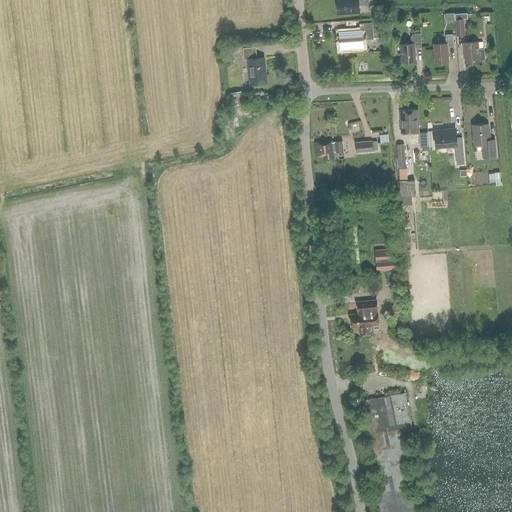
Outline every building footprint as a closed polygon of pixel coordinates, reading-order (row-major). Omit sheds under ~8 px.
[(367,5),(366,0),(335,0),(337,13),(358,12),(358,5),(367,5)] [(465,35),(464,18),(467,18),(467,12),(455,13),(456,35),(465,35)] [(361,40),(373,39),(372,24),(359,24),(360,31),(338,33),(340,49),(362,48),(361,40)] [(413,43),(400,44),(402,62),(415,61),(414,49),(421,48),(420,33),(412,34),(413,43)] [(447,47),(454,47),(453,34),(445,35),(446,44),(433,45),(435,63),(448,61),(447,47)] [(483,50),(478,50),(477,42),(463,43),(465,63),(479,62),(479,60),(484,60),(483,50)] [(249,84),(265,82),(263,56),(255,57),(254,46),(242,47),(243,58),(246,58),(249,84)] [(235,60),(234,52),(236,52),(236,47),(228,47),(228,53),(229,61),(235,60)] [(244,103),(242,90),(228,93),(230,105),(244,103)] [(405,133),(413,133),(416,136),(417,145),(428,144),(427,133),(418,133),(417,121),(415,121),(415,109),(406,110),(406,113),(400,113),(400,125),(404,124),(405,133)] [(482,144),(483,152),(483,158),(495,157),(494,140),(489,140),(487,123),(472,125),(474,145),(482,144)] [(464,164),(463,154),(461,138),(455,139),(454,129),(442,131),(442,130),(434,130),(435,147),(454,145),(456,164),(464,164)] [(380,143),(388,142),(388,135),(380,136),(380,143)] [(335,153),(343,153),(342,141),(335,142),(335,143),(331,143),(331,141),(315,142),(317,157),(323,156),(324,161),(333,161),(332,152),(335,152),(335,153)] [(378,150),(377,142),(355,143),(356,154),(372,152),(372,150),(378,150)] [(418,195),(418,180),(407,180),(407,168),(404,168),(404,165),(403,144),(397,145),(400,195),(418,195)] [(487,172),(488,183),(499,183),(498,172),(487,172)] [(399,269),(397,248),(375,250),(377,271),(399,269)] [(357,301),(358,315),(349,316),(350,327),(359,326),(360,335),(374,333),(373,326),(379,325),(377,299),(357,301)] [(406,315),(405,304),(392,305),(393,317),(406,315)] [(414,511),(400,434),(412,431),(403,393),(365,403),(373,437),(366,439),(379,511),(414,511)]
